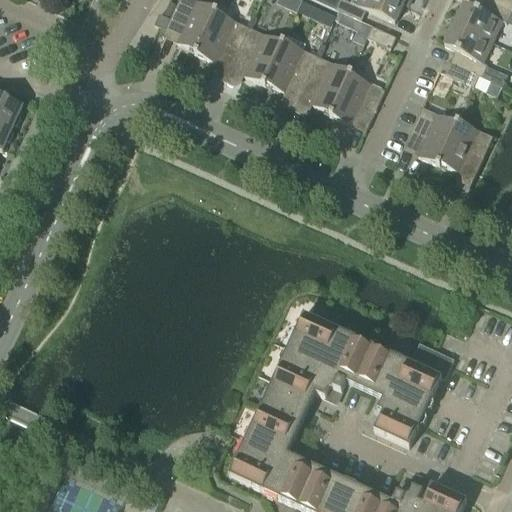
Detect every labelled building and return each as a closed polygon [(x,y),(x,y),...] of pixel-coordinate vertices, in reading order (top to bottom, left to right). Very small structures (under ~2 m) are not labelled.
[(165,34),(179,41),(176,47),(194,55),(193,58),(196,59),(216,14),(184,0),(180,0),(170,23),(165,34)] [(366,14),(394,27),(403,8),(385,0),(353,0),(351,7),(340,2),(334,13),(360,25),(366,14)] [(511,0),(486,0),(485,4),(511,16),(511,2),(511,3),(511,2),(511,0)] [(463,7),(453,28),(492,46),(502,25),(506,27),(511,16),(485,4),(480,15),(463,7)] [(308,15),(311,9),(305,6),(302,12),(308,15)] [(216,14),(196,59),(215,68),(218,61),(232,68),(248,32),(253,20),(251,19),(246,31),(216,17),(217,15),(216,14)] [(154,29),(158,31),(165,34),(170,23),(159,18),(154,29)] [(338,27),(348,31),(352,22),(342,18),(338,27)] [(253,20),(248,32),(232,68),(246,74),(243,80),(263,90),(283,45),(281,45),(280,47),(251,33),(256,21),(253,20)] [(460,57),(455,69),(479,80),(481,81),(487,69),(482,67),(492,46),(453,28),(444,50),(460,57)] [(366,42),(390,53),(395,41),(372,30),(366,42)] [(320,48),(315,60),(283,45),(263,90),(265,90),(266,88),(284,97),(287,90),(301,97),(317,61),(322,49),(320,48)] [(301,97),(314,103),(311,109),(330,118),(329,120),(331,121),(351,77),(320,62),(325,50),(322,49),(317,61),(301,97)] [(455,69),(455,70),(450,67),(444,78),(473,92),(479,80),(455,69)] [(351,80),(352,77),(351,77),(331,121),(350,130),(353,124),(368,130),(384,95),(351,80)] [(507,81),(501,78),(493,81),(491,86),(502,91),(507,81)] [(502,91),(491,86),(486,96),(497,102),(502,91)] [(18,119),(22,110),(0,99),(0,127),(12,133),(13,131),(17,130),(21,121),(18,119)] [(455,127),(422,112),(406,148),(420,154),(417,161),(437,170),(458,126),(456,125),(455,127)] [(439,171),(440,169),(458,177),(461,171),(476,177),(492,142),(458,126),(437,170),(439,171)] [(13,138),(11,135),(12,133),(0,127),(0,154),(2,155),(6,147),(9,147),(13,138)] [(303,319),(228,481),(295,511),(462,511),(466,506),(430,489),(422,508),(417,506),(422,496),(401,486),(389,511),(281,462),(311,397),(336,409),(347,383),(389,402),(373,436),(409,452),(441,382),(444,384),(453,364),(418,348),(409,368),(303,319)]
